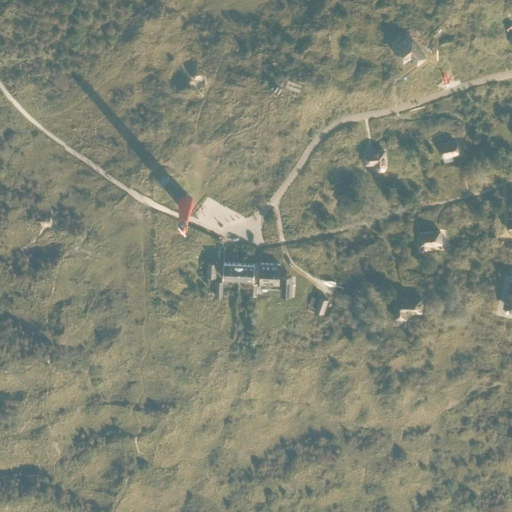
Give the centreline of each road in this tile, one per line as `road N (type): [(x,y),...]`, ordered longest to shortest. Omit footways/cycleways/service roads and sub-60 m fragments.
road 1 (unclassified): [(245,230),(333,125),(511,73)]
road 2 (track): [(0,84),(39,127),(129,192),(220,232),(245,230)]
